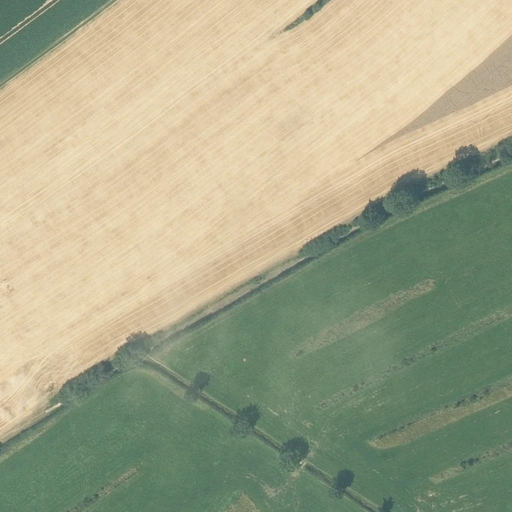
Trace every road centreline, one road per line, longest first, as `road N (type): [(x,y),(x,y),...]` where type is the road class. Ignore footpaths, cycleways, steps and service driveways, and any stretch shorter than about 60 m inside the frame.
road 1 (track): [(138,355),(395,206),(511,154)]
road 2 (track): [(138,355),(0,441)]
road 3 (track): [(0,83),(113,0)]
